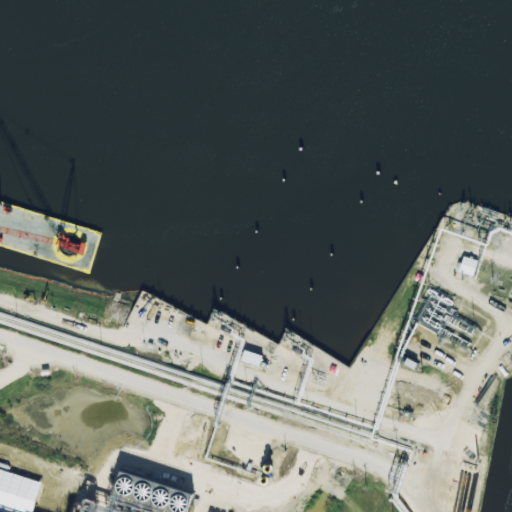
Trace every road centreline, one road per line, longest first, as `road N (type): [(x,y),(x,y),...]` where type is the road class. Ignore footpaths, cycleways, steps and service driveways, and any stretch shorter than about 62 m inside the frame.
road 1 (residential): [(433,511),(387,482),(0,351)]
road 2 (residential): [(328,183),(431,252),(464,350),(466,412)]
road 3 (residential): [(466,412),(348,377),(247,363)]
road 4 (residential): [(511,341),(466,412),(433,511)]
